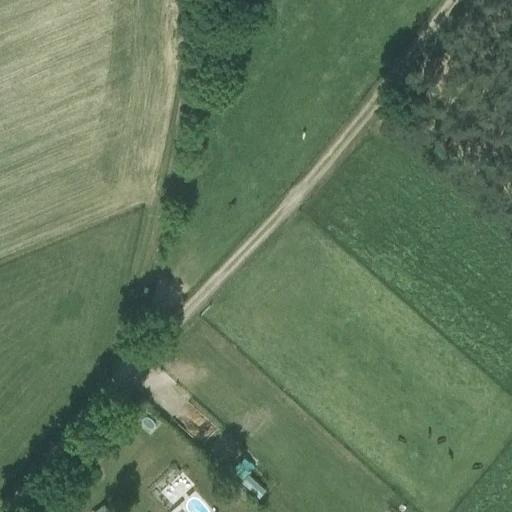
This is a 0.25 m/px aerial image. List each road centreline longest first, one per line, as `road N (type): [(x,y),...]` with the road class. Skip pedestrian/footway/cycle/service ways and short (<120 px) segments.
road 1 (track): [(120,373),(291,205),(455,0)]
road 2 (track): [(120,373),(172,176),(186,94),(188,0)]
road 3 (track): [(7,511),(120,373)]
